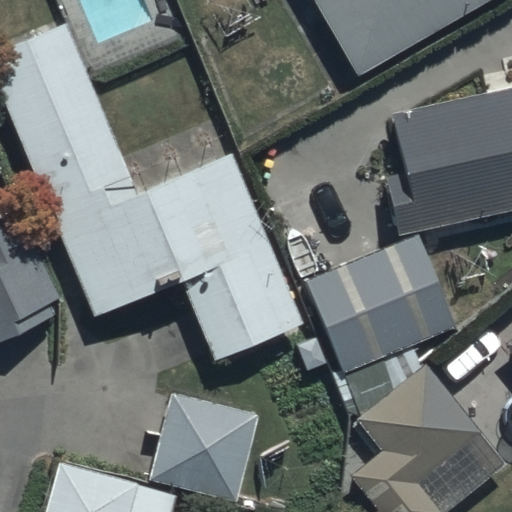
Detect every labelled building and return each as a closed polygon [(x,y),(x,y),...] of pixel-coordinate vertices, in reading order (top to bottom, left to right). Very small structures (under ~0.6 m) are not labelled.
[(311,0),(355,75),(487,0),(311,0)] [(134,190),(60,19),(0,45),(0,96),(94,314),(180,277),(214,356),(300,319),(227,149),(134,190)] [(383,170),(396,229),(511,204),(511,86),(390,114),(402,165),(383,170)] [(0,337),(53,313),(48,300),(58,295),(18,208),(0,216),(0,337)] [(415,235),(302,280),(339,372),(451,328),(415,235)] [(511,331),(501,341),(511,355),(511,331)] [(442,511),(504,462),(422,362),(353,418),(377,447),(344,474),(374,511),(442,511)] [(257,413),(168,391),(146,478),(235,501),(257,413)] [(55,462),(41,511),(167,511),(173,493),(55,462)]
